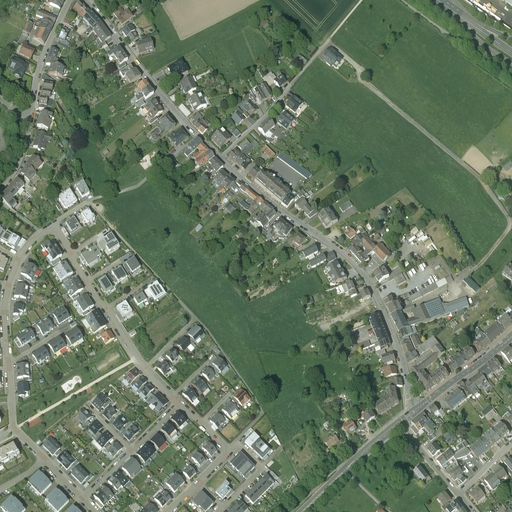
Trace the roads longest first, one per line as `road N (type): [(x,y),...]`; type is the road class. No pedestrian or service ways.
road 1 (track): [(326,41),(489,188),(510,219),(454,292)]
road 2 (residential): [(221,157),(362,269),(397,350),(412,412)]
road 3 (residential): [(50,230),(138,360),(180,404)]
road 4 (residential): [(50,230),(21,253),(6,288),(15,428)]
road 5 (residential): [(221,157),(361,0)]
road 6 (residential): [(86,0),(221,157)]
road 7 (secondary): [(412,412),(300,511)]
road 8 (residential): [(30,120),(36,75),(69,0)]
road 9 (secondary): [(511,335),(412,412)]
